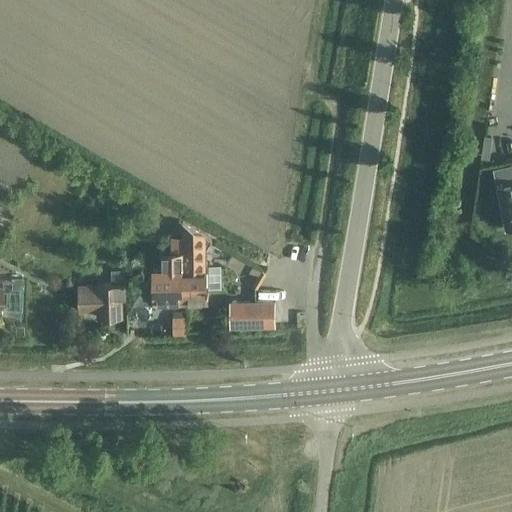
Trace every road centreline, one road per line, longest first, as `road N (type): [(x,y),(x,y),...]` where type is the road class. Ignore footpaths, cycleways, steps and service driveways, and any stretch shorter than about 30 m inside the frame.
road 1 (tertiary): [(338,364),(393,0)]
road 2 (primary): [(0,401),(333,392)]
road 3 (primary): [(333,392),(511,364)]
